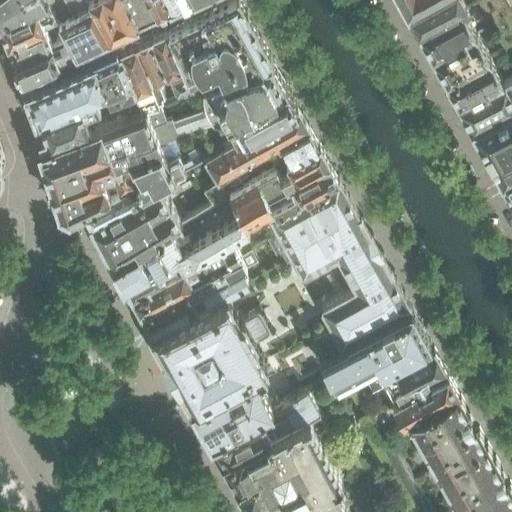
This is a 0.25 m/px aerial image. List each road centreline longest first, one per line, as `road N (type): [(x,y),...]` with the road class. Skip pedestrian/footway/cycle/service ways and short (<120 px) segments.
road 1 (residential): [(256,0),(511,453)]
road 2 (residential): [(511,230),(383,0)]
road 3 (residential): [(0,375),(31,270),(29,188)]
